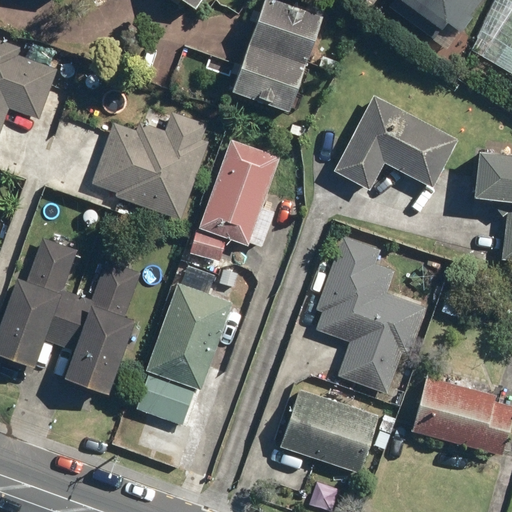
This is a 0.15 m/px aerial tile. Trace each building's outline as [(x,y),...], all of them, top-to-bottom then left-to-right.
[(199,0),(181,0),(193,8),(199,0)] [(322,16),(278,0),(263,0),(230,90),(287,111),(322,16)] [(401,0),(440,28),(445,21),(460,32),(483,0),(401,0)] [(511,75),(511,0),(498,0),(468,48),(511,75)] [(0,133),(9,107),(40,119),(58,69),(19,55),(22,46),(0,38),(0,133)] [(332,44),(318,64),(338,77),(352,57),(332,44)] [(373,95),(334,169),(370,188),(385,161),(432,186),(458,140),(373,95)] [(117,191),(115,196),(181,219),(209,141),(202,139),(208,122),(174,111),(167,130),(140,120),(137,130),(113,122),(92,183),(117,191)] [(232,138),(199,226),(248,244),(250,240),(262,245),(275,211),(262,206),(280,156),(232,138)] [(507,200),(501,259),(511,259),(511,154),(477,150),(471,196),(507,200)] [(196,230),(190,251),(221,260),(227,239),(196,230)] [(166,232),(160,249),(177,254),(182,237),(166,232)] [(351,340),(338,375),(388,393),(402,352),(409,354),(426,306),(386,292),(394,269),(375,262),(381,248),(344,234),(317,307),(323,309),(317,327),(351,340)] [(15,276),(0,317),(0,354),(33,366),(43,338),(72,349),(62,377),(106,393),(132,319),(125,316),(142,270),(107,258),(93,298),(64,288),(78,248),(44,236),(28,281),(15,276)] [(177,281),(146,370),(201,389),(232,300),(177,281)] [(511,319),(511,289),(505,289),(503,320),(511,319)] [(449,290),(441,310),(464,320),(472,299),(449,290)] [(148,372),(136,408),(183,424),(195,388),(148,372)] [(426,376),(411,430),(502,453),(511,414),(511,404),(493,400),(495,394),(426,376)] [(299,388),(279,444),(359,472),(379,415),(299,388)]
